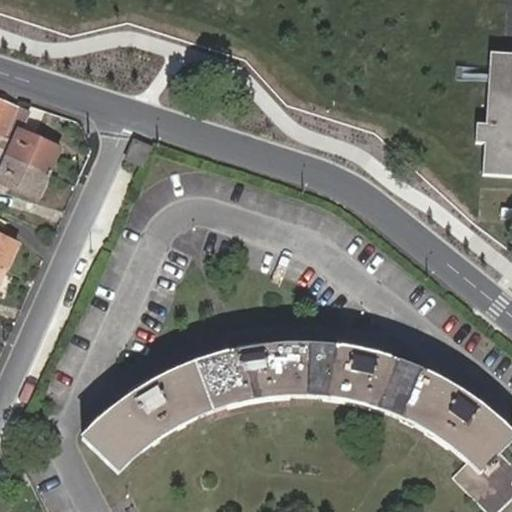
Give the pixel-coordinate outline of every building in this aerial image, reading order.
[(511,178),(511,57),(490,56),(486,126),(476,126),(475,145),(484,145),(482,176),(511,178)] [(0,154),(48,175),(59,152),(19,133),(27,115),(0,102),(0,154)] [(149,149),(133,141),(125,159),(141,166),(148,151),(149,149)] [(0,185),(36,202),(48,175),(0,154),(0,185)] [(0,268),(5,271),(16,246),(0,238),(0,268)] [(98,425),(82,441),(117,473),(148,447),(159,439),(182,426),(194,420),(213,412),(239,404),(265,399),(292,397),(306,397),(321,398),(351,403),(370,409),(389,415),(421,430),(443,443),(467,463),(452,479),(484,511),(497,511),(511,498),(511,468),(498,453),(511,439),(491,420),(470,403),(447,388),(429,378),(397,365),(371,357),(344,351),(310,348),(281,348),(252,351),(224,357),(189,368),(169,376),(150,386),(126,402),(114,411),(98,425)]
